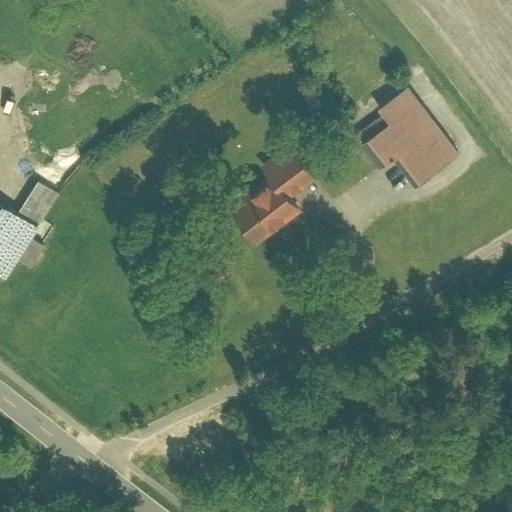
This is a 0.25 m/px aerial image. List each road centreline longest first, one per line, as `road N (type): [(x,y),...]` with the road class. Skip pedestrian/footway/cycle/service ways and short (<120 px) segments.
road 1 (unclassified): [(511,233),(95,469)]
road 2 (tertiary): [(0,392),(95,469)]
